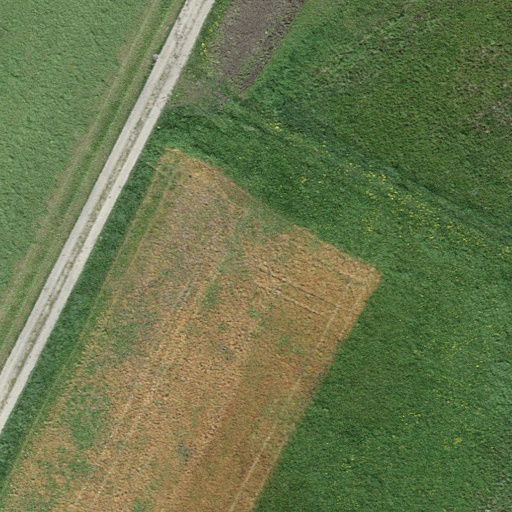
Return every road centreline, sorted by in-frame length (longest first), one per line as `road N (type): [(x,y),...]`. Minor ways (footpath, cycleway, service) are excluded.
road 1 (track): [(202,0),(0,404)]
road 2 (track): [(162,81),(511,246)]
